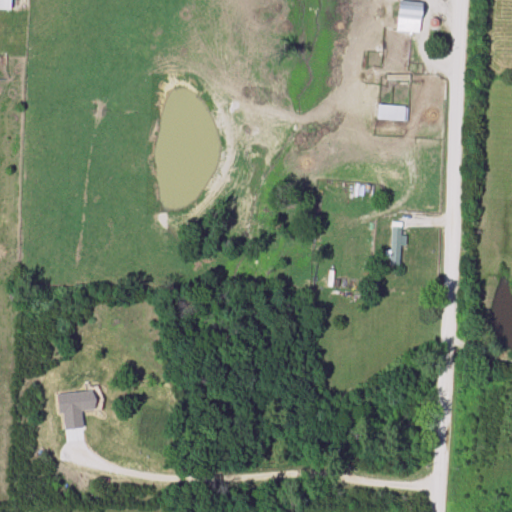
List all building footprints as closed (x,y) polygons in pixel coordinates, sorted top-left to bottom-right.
[(0,0),(0,10),(10,10),(10,0),(0,0)] [(419,35),(424,5),(401,1),(395,30),(419,35)] [(402,90),(402,77),(386,77),(386,90),(402,90)] [(406,122),(407,107),(378,105),(377,120),(406,122)] [(400,266),(400,220),(390,220),(390,266),(400,266)]
